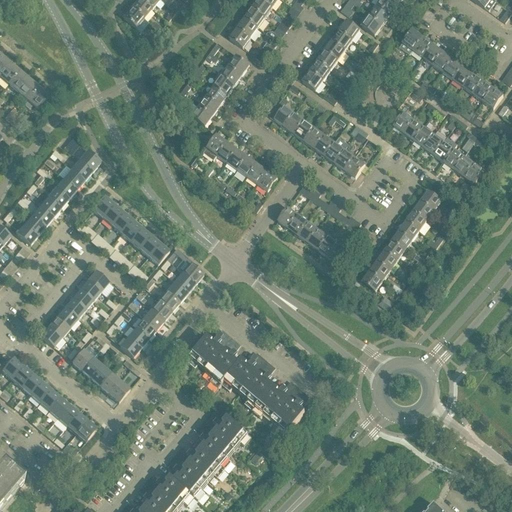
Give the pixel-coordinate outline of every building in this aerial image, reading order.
[(160,11),(164,6),(160,3),(160,2),(157,0),(140,0),(140,1),(152,12),(156,8),(160,11)] [(273,11),(280,0),(279,0),(259,0),(259,1),(273,11)] [(301,8),(305,3),(301,0),(299,0),(296,5),(301,8)] [(390,18),(397,8),(385,0),(382,0),(376,9),(390,18)] [(385,0),(397,8),(402,0),(385,0)] [(496,3),(493,0),(491,0),(471,0),(471,1),(485,11),(489,13),(496,3)] [(144,21),(152,12),(140,1),(131,10),(144,21)] [(265,21),(273,11),(259,1),(252,11),(265,21)] [(350,13),(350,12),(354,7),(349,4),(345,9),(350,13)] [(172,12),(176,16),(179,12),(171,5),(168,9),(172,12)] [(350,13),(345,9),(341,14),(349,20),(353,14),(350,12),(350,13)] [(382,29),(390,18),(376,9),(369,19),(382,29)] [(131,10),(123,20),(140,35),(149,25),(144,21),(131,10)] [(258,31),(265,21),(252,11),(244,21),(258,31)] [(170,23),(176,16),(172,12),(166,19),(170,23)] [(511,15),(507,12),(500,21),(506,25),(510,20),(511,16),(511,15)] [(293,25),(297,20),(292,16),(288,22),(293,25)] [(375,38),(382,29),(369,19),(362,29),(375,38)] [(251,41),(258,31),(244,21),(237,31),(251,41)] [(289,31),(293,25),(288,22),(284,27),(289,31)] [(353,43),(360,33),(347,23),(339,33),(353,43)] [(152,28),(160,34),(163,31),(155,24),(152,28)] [(243,51),(251,41),(237,31),(230,41),(243,51)] [(410,57),(422,39),(413,32),(400,50),(410,57)] [(345,54),(353,43),(339,33),(332,44),(345,54)] [(150,46),(153,42),(145,35),(142,39),(150,46)] [(273,42),(278,46),(282,40),(277,36),(273,42)] [(423,60),(432,47),(422,39),(410,57),(413,53),(423,60)] [(274,51),(278,46),(273,42),(269,47),(274,51)] [(338,64),(345,54),(332,44),(324,54),(338,64)] [(373,55),(379,46),(375,44),(369,52),(373,55)] [(211,55),(214,58),(220,50),(216,47),(211,55)] [(433,67),(443,54),(432,47),(423,60),(433,67)] [(331,74),(338,64),(324,54),(317,64),(331,74)] [(443,75),(453,61),(443,54),(433,67),(443,75)] [(216,65),(219,61),(214,58),(211,55),(208,59),(206,61),(211,64),(212,62),(216,65)] [(261,64),(264,59),(265,58),(260,55),(256,60),(261,64)] [(0,78),(11,65),(1,57),(0,57),(0,78)] [(356,61),(360,64),(364,67),(367,63),(359,57),(356,61)] [(229,68),(242,78),(250,68),(236,58),(229,68)] [(395,69),(398,65),(390,59),(387,63),(395,69)] [(453,82),(463,69),(453,61),(443,75),(453,82)] [(323,84),(331,74),(317,64),(310,74),(323,84)] [(358,75),(364,67),(360,64),(354,72),(358,75)] [(0,79),(9,87),(20,74),(11,65),(0,78),(0,79)] [(196,75),(200,77),(205,70),(202,67),(196,75)] [(236,88),(242,78),(229,68),(222,78),(236,88)] [(409,79),(412,75),(404,69),(401,73),(409,79)] [(463,89),(473,76),(463,69),(453,82),(463,89)] [(412,75),(409,79),(413,82),(419,73),(415,71),(412,75)] [(18,95),(30,82),(20,74),(9,87),(18,95)] [(316,94),(323,84),(310,74),(302,84),(316,94)] [(205,81),(200,77),(196,75),(193,79),(201,85),(205,81)] [(473,97),(483,83),(473,76),(463,89),(473,97)] [(229,98),(236,88),(222,78),(215,88),(229,98)] [(511,88),(511,86),(511,82),(506,78),(503,82),(511,88)] [(345,84),(349,87),(353,90),(356,86),(347,80),(345,84)] [(28,103),(40,90),(30,82),(18,95),(28,103)] [(483,104),(493,91),(483,83),(473,97),(483,104)] [(430,94),(433,90),(424,84),(421,88),(430,94)] [(436,85),(433,90),(430,94),(434,96),(440,88),(436,85)] [(185,98),(191,90),(188,87),(182,95),(185,98)] [(298,97),(301,93),(293,87),(290,91),(298,97)] [(347,98),(353,90),(349,87),(343,95),(347,98)] [(221,108),(229,98),(215,88),(208,98),(221,108)] [(28,103),(33,107),(38,112),(49,99),(40,90),(28,103)] [(494,111),(503,98),(493,91),(483,104),(494,111)] [(420,104),(423,100),(414,94),(412,98),(420,104)] [(335,108),(338,104),(329,97),(326,101),(335,108)] [(448,107),(451,103),(442,97),(439,101),(448,107)] [(214,119),(221,108),(208,98),(200,109),(214,119)] [(314,108),(316,104),(308,98),(305,102),(314,108)] [(180,114),(182,112),(183,110),(175,104),(172,108),(180,114)] [(460,115),(466,107),(462,104),(456,112),(460,115)] [(324,115),(326,111),(318,105),(316,109),(324,115)] [(435,115),(437,111),(429,105),(427,109),(435,115)] [(503,119),(508,111),(505,108),(499,116),(503,119)] [(206,129),(214,119),(200,109),(192,119),(206,129)] [(275,122),(285,130),(294,116),(284,109),(275,122)] [(10,125),(18,115),(12,111),(4,120),(10,125)] [(441,119),(444,116),(437,111),(435,115),(441,119)] [(470,122),(472,118),(464,112),(461,116),(470,122)] [(472,118),(470,122),(474,125),(480,117),(476,114),(472,118)] [(18,115),(10,125),(15,129),(23,119),(18,115)] [(404,136),(414,122),(404,115),(394,129),(404,136)] [(285,130),(295,137),(305,124),(294,116),(285,130)] [(449,120),(456,125),(458,121),(452,116),(449,120)] [(335,123),(338,120),(334,117),(329,125),(332,128),(335,123)] [(338,120),(335,123),(344,130),(346,126),(338,120)] [(414,143),(424,130),(414,122),(404,136),(414,143)] [(460,122),(458,126),(466,132),(468,128),(460,122)] [(305,144),(315,131),(305,124),(295,137),(305,144)] [(355,139),(358,135),(361,131),(357,128),(351,136),(355,139)] [(424,151),(434,137),(424,130),(414,143),(424,151)] [(305,144),(315,152),(325,139),(315,131),(305,144)] [(361,131),(358,135),(366,141),(369,137),(361,131)] [(470,135),(467,138),(469,140),(475,144),(478,141),(474,138),(472,136),(470,135)] [(217,158),(227,145),(217,137),(207,151),(204,156),(213,163),(217,158)] [(434,158),(444,144),(434,137),(424,151),(434,158)] [(315,152),(325,159),(335,146),(325,139),(315,152)] [(325,159),(335,167),(345,153),(349,148),(339,140),(335,146),(325,159)] [(478,141),(475,144),(483,150),(486,147),(478,141)] [(67,153),(74,146),(70,143),(64,150),(67,153)] [(376,153),(378,151),(379,149),(371,143),(368,147),(376,153)] [(444,166),(454,152),(444,144),(434,158),(444,166)] [(227,166),(237,152),(227,145),(217,158),(227,166)] [(237,173),(247,159),(237,152),(227,166),(237,173)] [(454,173),(464,159),(454,152),(444,166),(454,173)] [(59,162),(62,159),(55,153),(52,156),(59,162)] [(345,174),(355,161),(345,153),(335,167),(345,174)] [(492,164),(498,156),(494,153),(488,161),(492,164)] [(79,163),(93,175),(101,165),(88,154),(79,163)] [(247,180),(257,167),(247,159),(237,173),(247,180)] [(465,180),(475,167),(464,159),(454,173),(465,180)] [(195,171),(201,163),(197,160),(191,168),(195,171)] [(345,174),(356,181),(365,168),(355,161),(345,174)] [(51,172),(54,168),(47,162),(44,165),(51,172)] [(85,184),(93,175),(79,163),(71,173),(85,184)] [(258,188),(267,174),(257,167),(247,180),(258,188)] [(475,188),(485,174),(475,167),(465,180),(475,188)] [(208,180),(214,172),(210,169),(204,177),(208,180)] [(36,174),(40,178),(44,181),(47,177),(39,171),(36,174)] [(64,182),(77,193),(85,184),(71,173),(64,182)] [(267,174),(258,188),(268,195),(278,182),(267,174)] [(38,188),(44,181),(40,178),(34,185),(38,188)] [(69,202),(77,193),(64,182),(56,191),(69,202)] [(216,186),(224,192),(227,188),(219,182),(216,186)] [(30,197),(36,190),(33,187),(26,194),(30,197)] [(234,199),(237,195),(229,189),(226,193),(234,199)] [(306,198),(310,193),(304,189),(300,194),(306,198)] [(48,200),(61,212),(69,202),(56,191),(48,200)] [(421,204),(435,214),(442,204),(428,194),(421,204)] [(244,206),(247,202),(239,196),(236,200),(244,206)] [(103,221),(114,207),(105,199),(93,213),(103,221)] [(40,209),(54,221),(61,212),(48,200),(40,209)] [(320,209),(324,204),(319,200),(315,205),(320,209)] [(25,211),(28,208),(20,202),(17,205),(25,211)] [(453,207),(459,211),(462,206),(457,202),(453,207)] [(324,204),(320,209),(326,213),(330,208),(324,204)] [(427,224),(435,214),(421,204),(414,214),(427,224)] [(257,215),(261,210),(263,207),(259,205),(253,213),(257,215)] [(112,228),(123,215),(114,207),(103,221),(112,228)] [(461,213),(459,211),(453,207),(450,211),(458,217),(461,213)] [(46,230),(54,221),(40,209),(33,218),(46,230)] [(10,214),(13,217),(17,220),(20,217),(12,211),(10,214)] [(288,231),(298,218),(288,211),(278,224),(288,231)] [(6,225),(13,217),(10,214),(3,222),(6,225)] [(340,224),(344,218),(339,214),(335,220),(340,224)] [(420,234),(427,224),(414,214),(406,224),(420,234)] [(123,215),(112,228),(121,236),(132,223),(123,215)] [(39,239),(46,230),(33,218),(25,227),(39,239)] [(299,239),(308,225),(298,218),(288,231),(299,239)] [(344,218),(340,224),(346,228),(350,222),(344,218)] [(130,244),(141,231),(132,223),(121,236),(130,244)] [(445,235),(451,226),(448,223),(441,232),(445,235)] [(413,244),(420,234),(406,224),(399,234),(413,244)] [(309,246),(318,233),(308,225),(299,239),(309,246)] [(30,248),(39,239),(25,227),(17,237),(30,248)] [(87,239),(93,233),(88,228),(82,235),(87,239)] [(361,238),(365,233),(359,229),(355,234),(361,238)] [(0,246),(3,249),(11,239),(0,230),(0,246)] [(141,231),(130,244),(139,252),(151,239),(141,231)] [(93,233),(87,239),(92,243),(97,237),(93,233)] [(319,253),(328,240),(318,233),(309,246),(319,253)] [(405,254),(413,244),(399,234),(392,244),(405,254)] [(435,245),(439,248),(445,240),(441,238),(435,245)] [(149,260),(160,247),(151,239),(139,252),(149,260)] [(329,261),(339,248),(328,240),(319,253),(329,261)] [(439,248),(435,245),(431,242),(428,246),(436,252),(439,248)] [(106,254),(111,248),(106,244),(101,250),(106,254)] [(398,264),(405,254),(392,244),(384,254),(398,264)] [(160,247),(149,260),(158,268),(169,254),(160,247)] [(111,248),(106,254),(111,259),(116,252),(111,248)] [(339,248),(329,261),(339,268),(349,255),(339,248)] [(174,255),(183,263),(186,259),(177,251),(174,255)] [(14,259),(21,264),(25,259),(19,254),(14,259)] [(390,274),(398,264),(384,254),(377,264),(390,274)] [(418,264),(422,267),(425,263),(417,257),(414,261),(418,264)] [(16,269),(21,264),(14,259),(10,264),(16,269)] [(124,270),(129,264),(124,259),(119,266),(124,270)] [(195,288),(204,278),(190,266),(192,264),(186,259),(183,263),(176,271),(182,276),(195,288)] [(164,273),(170,266),(167,263),(160,270),(164,273)] [(129,264),(124,270),(129,274),(134,268),(129,264)] [(383,284),(390,274),(377,264),(370,274),(383,284)] [(416,274),(420,269),(422,267),(418,264),(412,272),(416,274)] [(0,276),(0,278),(5,282),(9,277),(3,272),(0,276)] [(156,283),(162,275),(159,272),(153,280),(156,283)] [(376,295),(383,284),(370,274),(362,285),(376,295)] [(409,285),(415,276),(411,274),(405,282),(409,285)] [(88,284),(101,295),(109,286),(96,275),(88,284)] [(142,286),(148,279),(142,275),(137,281),(142,286)] [(174,285),(188,297),(195,288),(182,276),(174,285)] [(148,292),(155,284),(151,281),(145,289),(148,292)] [(80,293),(93,304),(101,295),(88,284),(80,293)] [(180,306),(188,297),(174,285),(167,294),(180,306)] [(400,297),(403,293),(395,287),(392,291),(400,297)] [(72,302),(85,314),(93,304),(80,293),(72,302)] [(172,315),(180,306),(167,294),(159,304),(172,315)] [(143,306),(146,303),(138,296),(136,299),(143,306)] [(113,305),(116,308),(123,301),(119,298),(113,305)] [(383,303),(391,309),(394,305),(386,299),(383,303)] [(78,323),(85,314),(72,302),(64,312),(78,323)] [(116,308),(113,305),(109,302),(106,305),(113,312),(116,308)] [(151,312),(164,324),(172,315),(159,304),(151,312)] [(135,315),(138,312),(131,305),(128,309),(135,315)] [(106,321),(108,317),(101,311),(98,314),(106,321)] [(57,321),(70,332),(78,323),(64,312),(57,321)] [(143,322),(157,333),(164,324),(151,312),(143,322)] [(120,318),(123,321),(128,324),(130,321),(123,314),(120,318)] [(117,328),(123,321),(120,318),(114,325),(117,328)] [(98,330),(101,326),(93,320),(90,324),(98,330)] [(49,330),(62,341),(70,332),(57,321),(49,330)] [(149,342),(157,333),(143,322),(135,331),(149,342)] [(109,337),(116,330),(112,327),(106,334),(109,337)] [(54,351),(62,341),(49,330),(41,339),(54,351)] [(128,340),(141,351),(149,342),(135,331),(128,340)] [(85,345),(91,337),(88,334),(82,342),(85,345)] [(222,387),(239,366),(232,360),(236,356),(220,342),(224,337),(220,334),(212,343),(208,339),(187,364),(196,371),(199,367),(214,380),(211,384),(219,391),(222,387)] [(103,349),(106,346),(98,339),(96,343),(103,349)] [(133,361),(141,351),(128,340),(120,349),(133,361)] [(74,351),(77,354),(84,347),(80,344),(74,351)] [(106,346),(103,349),(99,353),(102,356),(109,348),(106,346)] [(71,361),(77,354),(74,351),(68,359),(71,361)] [(82,374),(93,361),(84,353),(73,366),(82,374)] [(121,365),(124,361),(117,355),(114,359),(121,365)] [(239,366),(222,387),(231,394),(234,391),(248,403),(245,407),(253,413),(274,389),(266,383),(270,379),(254,366),(258,361),(255,358),(252,362),(251,361),(247,366),(242,363),(239,366)] [(12,382),(23,369),(14,361),(3,374),(12,382)] [(91,382),(102,369),(93,361),(82,374),(91,382)] [(131,373),(134,369),(126,363),(123,366),(131,373)] [(21,390),(32,377),(23,369),(12,382),(21,390)] [(102,369),(91,382),(100,390),(111,376),(102,369)] [(134,369),(131,373),(138,379),(141,375),(134,369)] [(109,398),(121,384),(111,376),(100,390),(109,398)] [(180,379),(188,386),(190,382),(183,376),(180,379)] [(32,377),(21,390),(30,398),(42,384),(32,377)] [(39,406),(51,392),(42,384),(30,398),(39,406)] [(121,384),(109,398),(119,406),(130,392),(121,384)] [(197,393),(201,388),(197,384),(193,389),(197,393)] [(274,389),(253,413),(261,420),(264,417),(280,429),(276,433),(285,440),(305,416),(301,412),(305,407),(308,403),(307,402),(308,402),(305,400),(301,405),(285,392),(281,396),(274,389)] [(51,392),(39,406),(49,414),(60,400),(51,392)] [(2,394),(0,396),(0,398),(7,404),(9,401),(2,394)] [(58,421),(69,408),(60,400),(49,414),(58,421)] [(17,413),(24,406),(20,403),(14,410),(17,413)] [(69,408),(58,421),(67,429),(79,416),(69,408)] [(26,421),(33,413),(29,410),(23,418),(26,421)] [(76,437),(88,424),(79,416),(67,429),(76,437)] [(201,452),(225,473),(232,465),(228,462),(241,447),(244,450),(252,441),(227,420),(224,424),(219,420),(219,421),(215,417),(214,418),(212,420),(217,425),(216,425),(203,441),(207,444),(201,452)] [(36,429),(39,426),(42,421),(39,418),(32,426),(36,429)] [(88,424),(76,437),(85,445),(97,432),(88,424)] [(39,426),(36,429),(43,435),(46,432),(39,426)] [(52,443),(55,440),(48,433),(45,437),(52,443)] [(61,451),(64,447),(57,441),(54,445),(61,451)] [(279,453),(273,449),(269,455),(274,459),(279,453)] [(72,460),(77,455),(79,453),(75,450),(69,457),(72,460)] [(153,492),(176,511),(179,511),(184,507),(188,510),(195,502),(198,504),(206,496),(202,493),(215,478),(218,481),(225,473),(201,452),(194,460),(190,456),(177,472),(171,467),(169,470),(169,471),(173,475),(172,475),(178,480),(175,483),(170,480),(164,488),(160,485),(153,492)] [(77,455),(72,460),(77,465),(82,460),(77,455)] [(0,511),(4,508),(5,507),(16,494),(22,487),(4,472),(0,477),(0,511)] [(176,511),(153,492),(147,500),(150,503),(143,511),(137,511),(136,511),(132,508),(131,509),(128,511),(129,511),(176,511)] [(228,494),(224,498),(229,502),(233,498),(228,494)]
